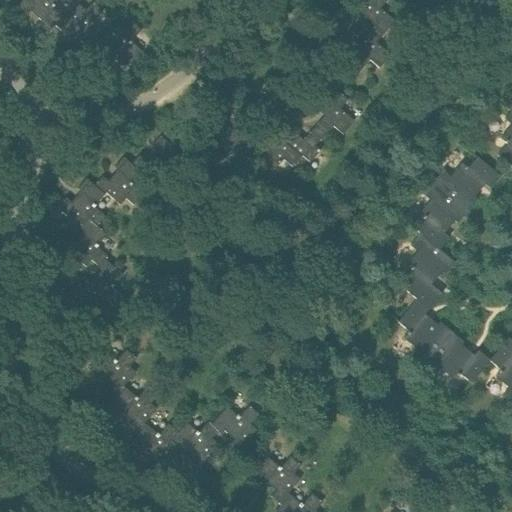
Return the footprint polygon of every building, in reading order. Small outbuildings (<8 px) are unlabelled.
[(23,0),(17,7),(27,16),(32,11),(42,21),(39,24),(48,33),(56,26),(55,25),(65,15),(54,5),(59,0),(23,0)] [(363,1),(362,1),(352,12),(356,16),(359,12),(364,16),(350,32),(356,38),(360,41),(372,27),(382,35),(394,22),(379,9),(387,0),(386,0),(369,0),(366,3),(363,1)] [(87,52),(94,44),(93,43),(103,33),(92,23),(103,12),(93,3),(86,10),(80,4),(67,18),(65,15),(55,25),(56,26),(65,34),(70,29),(80,39),(77,42),(87,52)] [(93,43),(94,44),(103,52),(108,47),(118,57),(115,60),(125,70),(142,52),(130,41),(141,31),(131,21),(124,29),(118,23),(105,36),(103,33),(93,43)] [(375,44),(382,35),(372,27),(360,41),(356,38),(348,47),(351,50),(354,46),(359,51),(345,67),(355,76),(368,61),(378,70),(389,56),(375,44)] [(310,130),(320,138),(321,139),(333,124),(343,133),(354,119),(339,107),(347,97),(336,89),(324,103),(321,101),(312,110),(316,113),(319,110),(324,114),(310,130)] [(511,105),(508,109),(510,111),(504,118),(511,124),(500,138),(505,142),(507,139),(509,141),(498,155),(511,166),(511,105)] [(251,140),(255,136),(245,128),(242,132),(246,135),(242,139),(226,126),(217,136),(231,149),(223,158),(237,170),(249,155),(258,162),(266,152),(251,140)] [(260,129),(255,136),(251,140),(266,152),(258,162),(271,173),(284,159),(293,166),(302,156),(300,155),(288,145),(291,141),(280,132),(277,136),(280,138),(276,143),(260,129)] [(315,144),(320,138),(310,130),(303,139),(297,134),(291,141),(288,145),(300,155),(301,154),(310,161),(320,149),(315,144)] [(132,165),(142,174),(144,172),(158,184),(164,178),(172,185),(181,175),(169,164),(180,153),(162,136),(152,146),(156,149),(146,160),(141,155),(132,164),(132,165)] [(104,176),(95,185),(94,186),(105,195),(107,193),(120,205),(126,199),(134,206),(143,196),(132,185),(142,174),(132,165),(132,164),(124,157),(115,167),(118,170),(109,181),(104,176)] [(431,180),(467,211),(477,199),(474,197),(485,184),(490,188),(500,176),(477,157),(466,170),(464,169),(465,167),(461,163),(450,176),(443,170),(436,177),(434,176),(431,180)] [(94,186),(95,185),(87,178),(78,188),(81,192),(72,202),(66,197),(57,207),(67,216),(69,214),(82,226),(83,226),(89,220),(97,227),(97,226),(106,217),(95,207),(105,195),(94,186)] [(457,222),(467,211),(431,180),(427,184),(430,187),(423,194),(431,200),(420,213),(424,217),(425,215),(428,217),(417,230),(421,233),(439,249),(449,237),(444,233),(455,220),(457,222)] [(83,226),(82,226),(80,229),(83,232),(73,242),(68,237),(59,248),(69,257),(71,254),(85,267),(91,260),(98,267),(99,267),(105,260),(108,257),(96,247),(107,235),(97,226),(97,227),(89,220),(83,226)] [(407,291),(417,299),(429,309),(442,294),(431,284),(442,271),(445,274),(454,262),(439,249),(421,233),(411,245),(418,251),(407,265),(411,268),(412,266),(415,268),(403,282),(411,288),(407,291)] [(99,267),(98,267),(95,270),(99,273),(89,283),(84,278),(63,302),(73,311),(87,295),(99,306),(105,300),(114,308),(123,298),(112,288),(123,276),(105,260),(99,267)] [(417,365),(421,369),(452,332),(440,322),(437,325),(424,315),(429,309),(417,299),(398,322),(411,333),(409,336),(407,334),(404,337),(418,349),(412,356),(419,363),(417,365)] [(464,342),(452,332),(421,369),(425,373),(427,370),(435,376),(441,369),(454,380),(458,376),(456,374),(458,372),(471,383),(490,361),(478,351),(474,356),(461,345),(464,342)] [(511,407),(511,340),(508,338),(490,361),(504,372),(501,375),(498,372),(495,376),(509,387),(503,395),(511,401),(509,404),(511,407)] [(120,395),(129,385),(127,383),(139,369),(133,363),(140,356),(130,347),(120,358),(108,347),(92,365),(102,374),(105,371),(115,380),(110,385),(119,394),(120,395)] [(120,395),(119,394),(111,402),(121,411),(125,408),(135,417),(130,422),(139,431),(139,432),(149,422),(146,420),(159,407),(152,401),(160,393),(150,384),(139,395),(129,385),(120,395)] [(219,429),(218,430),(221,433),(224,429),(234,439),(229,444),(241,455),(250,445),(246,441),(257,430),(251,424),(259,415),(250,406),(239,416),(228,406),(212,423),(219,429)] [(219,429),(212,423),(209,420),(199,431),(188,420),(179,430),(172,438),(179,444),(178,444),(181,447),(184,444),(194,453),(189,458),(199,468),(208,458),(206,456),(218,443),(212,437),(218,430),(219,429)] [(179,430),(170,421),(159,432),(149,422),(139,432),(139,431),(131,439),(141,448),(144,445),(154,454),(149,459),(159,469),(168,459),(166,457),(178,444),(179,444),(172,438),(179,430)] [(281,505),(290,495),(288,493),(300,479),(293,473),(300,465),(290,456),(280,468),(268,457),(252,476),(262,485),(265,481),(275,491),(271,496),(280,504),(281,505)] [(281,505),(280,504),(273,511),(316,511),(315,510),(321,502),(311,493),(301,505),(290,495),(281,505)]
